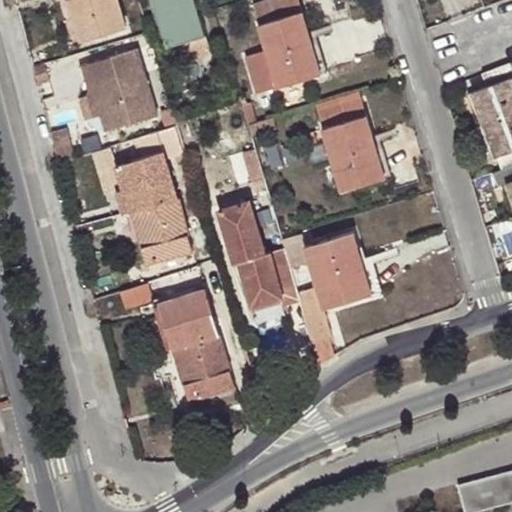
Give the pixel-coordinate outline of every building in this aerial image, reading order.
[(60,0),(73,43),(82,40),(70,0),(60,0)] [(70,0),(82,40),(131,27),(123,0),(70,0)] [(156,0),(165,30),(205,18),(199,0),(156,0)] [(279,89),(323,76),(310,34),(300,0),(282,0),(256,8),(279,89)] [(210,36),(205,18),(165,30),(171,49),(210,36)] [(310,34),(323,76),(330,74),(319,31),(310,34)] [(141,50),(115,57),(120,72),(99,78),(102,88),(99,94),(105,116),(110,132),(161,117),(141,50)] [(120,72),(115,57),(83,67),(90,93),(90,96),(97,118),(105,116),(99,94),(102,88),(99,78),(120,72)] [(473,95),(485,126),(511,116),(511,65),(485,75),(490,89),(473,95)] [(344,105),(343,100),(319,107),(320,112),(344,105)] [(344,105),(320,112),(344,192),(386,180),(375,139),(369,119),(350,124),(344,105)] [(511,116),(485,126),(501,172),(511,168),(511,116)] [(382,136),(375,139),(386,180),(394,177),(382,136)] [(127,190),(134,213),(178,202),(164,154),(120,167),(127,190)] [(511,168),(501,172),(511,201),(511,168)] [(126,215),(134,213),(127,190),(120,191),(126,215)] [(178,202),(134,213),(149,265),(196,253),(182,200),(178,202)] [(300,294),(287,251),(268,257),(251,202),(219,212),(236,267),(240,265),(253,309),(281,300),(300,294)] [(302,303),(314,343),(333,337),(325,309),(375,296),(364,259),(356,234),(307,249),(305,246),(287,251),(300,294),(302,303)] [(374,257),(364,259),(375,296),(384,293),(374,257)] [(127,299),(151,291),(147,280),(123,288),(127,299)] [(161,303),(174,349),(220,336),(207,290),(161,303)] [(300,294),(281,300),(284,311),(302,303),(300,294)] [(155,305),(168,351),(174,349),(161,303),(155,305)] [(220,336),(174,349),(189,402),(236,389),(220,336)] [(511,473),(464,487),(470,511),(482,511),(511,504),(511,473)]
